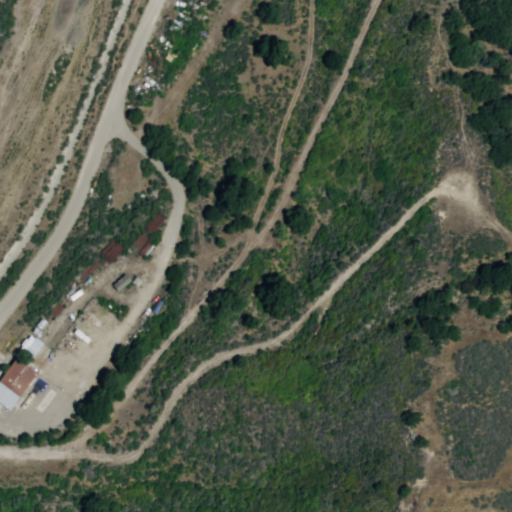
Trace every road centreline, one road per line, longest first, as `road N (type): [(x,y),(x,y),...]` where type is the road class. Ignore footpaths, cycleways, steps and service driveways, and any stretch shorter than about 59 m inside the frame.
road 1 (residential): [(0,444),(79,446),(142,374),(227,258),(365,0)]
road 2 (residential): [(511,235),(466,190),(431,188),(299,322),(197,369),(136,459),(111,460),(79,446)]
road 3 (residential): [(0,314),(63,229),(157,0)]
road 4 (residential): [(0,100),(109,119),(156,157),(177,189),(189,314)]
road 5 (residential): [(272,165),(189,0)]
